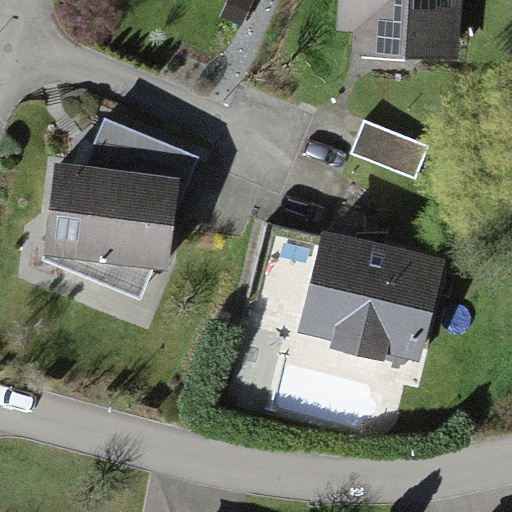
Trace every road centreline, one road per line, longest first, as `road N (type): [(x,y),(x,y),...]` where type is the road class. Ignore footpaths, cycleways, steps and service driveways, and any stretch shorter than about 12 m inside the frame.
road 1 (residential): [(511,465),(438,485),(319,480),(132,450),(0,408)]
road 2 (residential): [(8,32),(303,151)]
